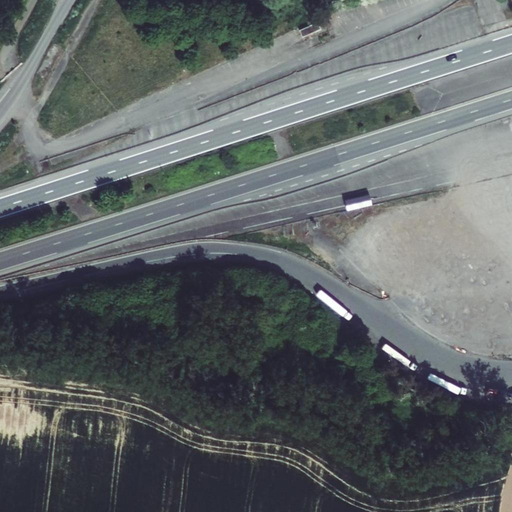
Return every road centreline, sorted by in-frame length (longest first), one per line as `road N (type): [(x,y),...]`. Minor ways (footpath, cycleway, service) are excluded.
road 1 (motorway): [(511,43),(0,208)]
road 2 (motorway): [(0,261),(511,100)]
road 3 (motorway): [(0,293),(200,250)]
